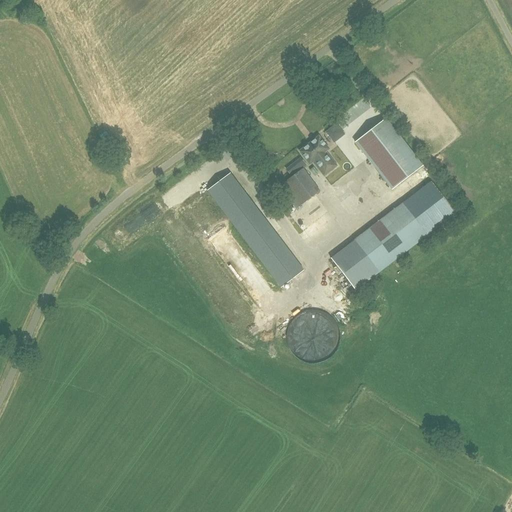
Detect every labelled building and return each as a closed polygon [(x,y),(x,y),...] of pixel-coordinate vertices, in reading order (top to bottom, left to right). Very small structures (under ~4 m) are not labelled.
[(385,118),(391,114),(384,104),(378,109),(385,118)] [(392,190),(423,166),(386,118),(355,142),(392,190)] [(328,149),(319,137),(318,136),(317,137),(318,137),(300,151),(299,151),(300,152),(309,163),(309,164),(310,164),(312,162),(324,176),(336,166),(325,152),(327,150),(328,150),(328,149),(328,148),(328,149)] [(286,169),(292,177),(306,166),(300,158),(286,169)] [(298,173),(282,185),(299,207),(315,195),(298,173)] [(280,287),(302,271),(232,176),(210,193),(280,287)] [(355,290),(378,273),(427,236),(403,204),(354,241),(330,259),(355,290)] [(323,365),(337,358),(343,349),(344,342),(346,338),(343,333),(343,331),(333,312),(334,309),(321,301),(311,300),(294,308),(287,321),(285,334),(294,350),(292,357),(296,364),(308,371),(314,372),(318,370),(319,372),(323,365)]
